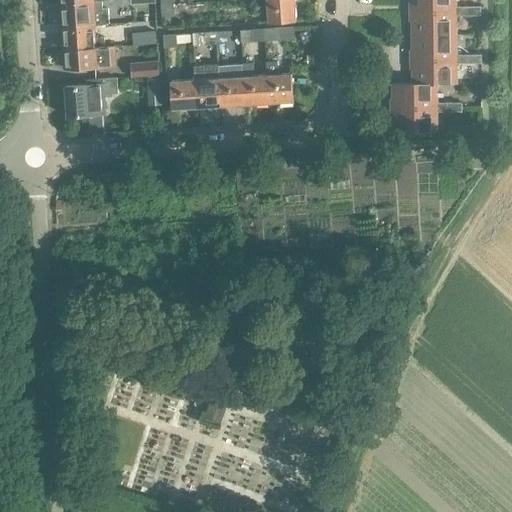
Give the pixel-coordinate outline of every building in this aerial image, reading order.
[(103,9),(102,2),(98,2),(97,0),(91,0),(60,2),(61,4),(62,25),(79,24),(79,27),(95,25),(105,24),(109,23),(109,22),(108,8),(103,9)] [(132,0),(133,11),(154,10),(153,0),(132,0)] [(295,0),(267,0),(269,21),(297,19),(295,0)] [(455,0),(411,0),(411,1),(409,1),(409,10),(481,8),(481,5),(456,6),(455,0)] [(174,3),(162,4),(163,16),(175,15),(174,3)] [(481,8),(409,10),(409,21),(411,21),(411,34),(456,33),(455,15),(481,14),(481,8)] [(96,37),(95,25),(79,27),(79,24),(62,25),(63,45),(63,48),(95,46),(95,48),(100,48),(100,43),(105,43),(105,36),(96,37)] [(264,28),(265,40),(295,38),(294,26),(264,28)] [(264,28),(241,29),(241,42),(265,40),(264,28)] [(216,31),(217,43),(230,43),(229,30),(216,31)] [(155,31),(143,32),(144,44),(156,43),(155,31)] [(216,31),(204,32),(205,44),(217,43),(216,31)] [(456,33),(411,34),(412,58),(482,56),(482,54),(456,54),(456,33)] [(164,35),(165,46),(177,46),(177,34),(164,35)] [(110,54),(106,54),(105,43),(100,43),(100,48),(95,48),(95,46),(63,48),(64,66),(98,65),(110,64),(110,54)] [(482,56),(412,58),(412,82),(437,81),(437,83),(456,83),(456,63),(482,63),(482,56)] [(267,61),(267,73),(269,101),(294,100),(292,71),(279,72),(278,60),(267,61)] [(159,74),(158,61),(133,62),(134,76),(159,74)] [(242,63),(243,75),(245,103),(269,101),(267,73),(255,74),(255,62),(242,63)] [(219,64),(195,66),(195,78),(197,106),(221,105),(219,76),(219,64)] [(243,75),(219,76),(221,105),(245,103),(243,75)] [(69,115),(90,113),(91,133),(105,132),(103,113),(106,112),(104,91),(115,90),(114,78),(87,80),(87,84),(67,85),(69,115)] [(145,79),(146,90),(155,90),(154,78),(145,79)] [(173,108),(197,106),(195,78),(171,80),(173,108)] [(437,81),(412,82),(392,83),(393,97),(390,97),(390,107),(462,105),(462,102),(438,102),(437,83),(437,81)] [(462,105),(390,107),(391,117),(392,117),(392,131),(438,131),(438,111),(462,111),(462,105)] [(211,403),(210,405),(206,417),(220,422),(225,407),(211,403)]
